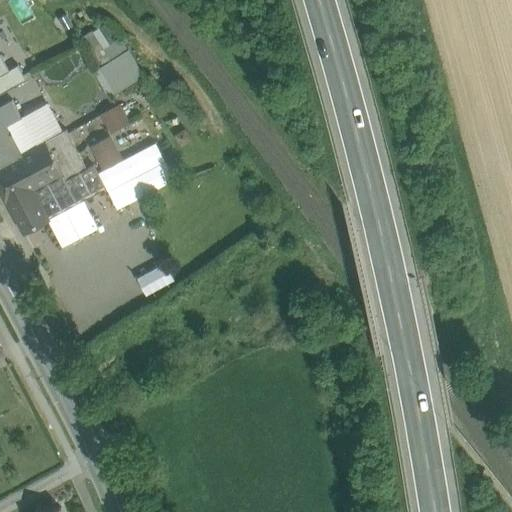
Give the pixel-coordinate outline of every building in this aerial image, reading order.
[(98,63),(93,65),(105,92),(138,79),(113,19),(85,31),(98,63)] [(0,88),(23,77),(15,62),(5,67),(0,56),(0,88)] [(22,117),(12,99),(0,105),(0,112),(6,125),(22,117)] [(118,101),(98,110),(108,130),(128,120),(118,101)] [(6,125),(0,112),(0,184),(10,203),(33,191),(62,176),(63,175),(57,163),(44,141),(21,153),(6,125)] [(66,129),(44,141),(57,163),(78,151),(66,129)] [(78,151),(57,163),(63,175),(62,176),(65,181),(87,169),(78,151)] [(33,191),(10,203),(25,231),(48,219),(33,191)]
